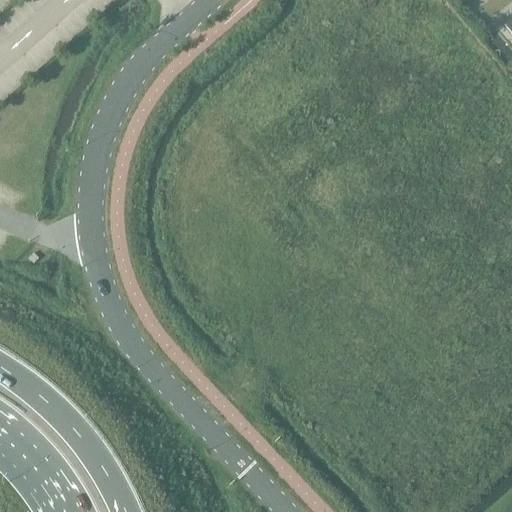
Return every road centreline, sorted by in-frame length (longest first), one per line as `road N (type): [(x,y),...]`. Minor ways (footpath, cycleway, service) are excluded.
road 1 (unclassified): [(284,511),(141,356),(97,268),(91,185),(107,120),(146,57),(210,0)]
road 2 (primary): [(124,511),(62,415),(0,369)]
